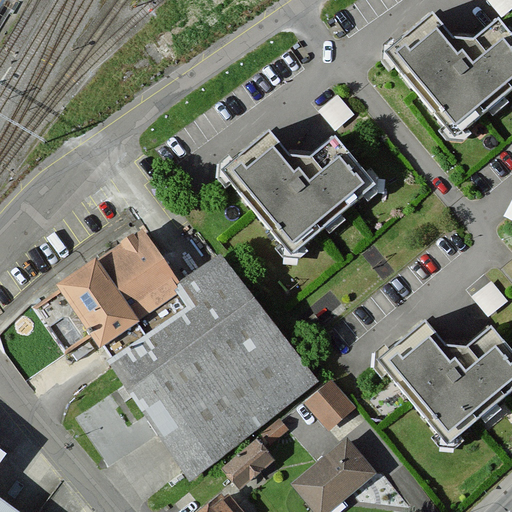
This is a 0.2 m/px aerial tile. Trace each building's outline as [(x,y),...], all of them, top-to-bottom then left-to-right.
[(511,0),(493,0),(504,11),(511,3),(511,0)] [(377,47),(450,135),(511,84),(511,37),(492,12),(468,35),(448,32),(426,7),(377,47)] [(338,89),(319,107),(337,126),(356,108),(338,89)] [(210,165),(282,253),(367,184),(325,130),(300,153),(280,150),(259,124),(210,165)] [(142,235),(35,311),(68,357),(95,338),(190,469),(312,381),(226,262),(183,293),(142,235)] [(368,357),(440,445),(511,386),(511,358),(483,322),(459,345),(438,343),(417,317),(368,357)] [(352,406),(327,377),(259,434),(269,446),(306,411),(326,430),(352,406)] [(256,433),(217,463),(235,486),(273,456),(256,433)] [(343,436),(287,483),(310,511),(331,511),(375,477),(343,436)] [(0,465),(7,456),(0,451),(0,511),(14,511),(0,501),(0,465)] [(192,511),(237,511),(218,491),(192,511)]
